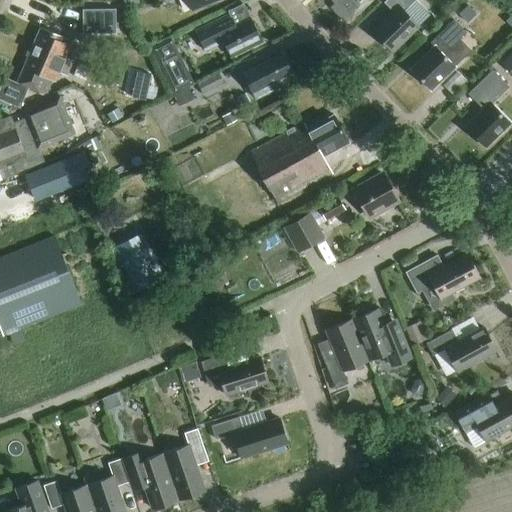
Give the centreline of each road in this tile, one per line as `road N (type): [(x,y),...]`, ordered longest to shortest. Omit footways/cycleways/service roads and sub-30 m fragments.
road 1 (residential): [(220,511),(332,466),(284,307),(452,218),(471,198)]
road 2 (residential): [(471,198),(286,0)]
